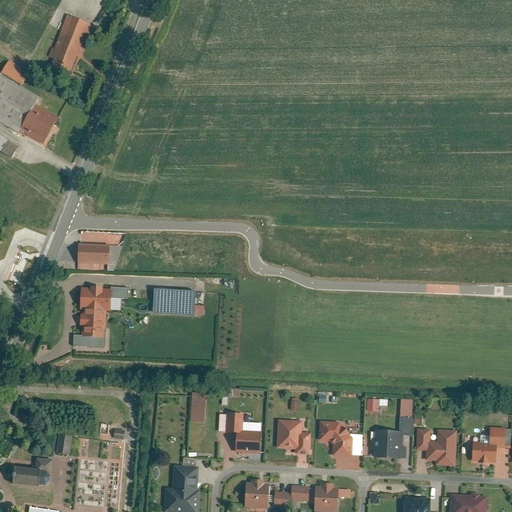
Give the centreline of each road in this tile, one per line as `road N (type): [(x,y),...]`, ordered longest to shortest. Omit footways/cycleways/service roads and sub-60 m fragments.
road 1 (residential): [(70,220),(240,227),(253,236),(260,269),(312,283),(511,291)]
road 2 (residential): [(511,483),(241,469),(220,479),(212,511)]
road 3 (tertiary): [(70,220),(157,0)]
